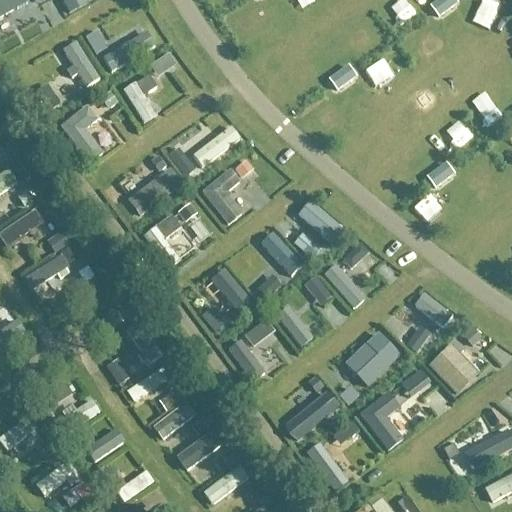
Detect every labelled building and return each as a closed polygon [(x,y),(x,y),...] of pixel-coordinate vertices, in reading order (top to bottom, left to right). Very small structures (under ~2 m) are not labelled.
[(0,0),(0,17),(26,3),(24,0),(0,0)] [(56,0),(24,0),(26,3),(43,34),(68,20),(56,0)] [(59,0),(68,16),(86,6),(82,0),(59,0)] [(454,0),(442,0),(431,8),(439,18),(457,4),(454,0)] [(472,0),(480,10),(494,0),(472,0)] [(148,11),(125,22),(132,36),(137,46),(159,34),(148,11)] [(351,31),(364,49),(375,40),(362,23),(351,31)] [(78,39),(55,53),(67,74),(51,84),(60,100),(100,76),(78,39)] [(118,62),(134,53),(128,43),(112,52),(118,62)] [(163,51),(171,66),(182,61),(173,45),(163,51)] [(348,68),(330,81),(337,91),(356,77),(348,68)] [(124,85),(144,121),(156,115),(136,79),(124,85)] [(87,108),(60,128),(89,167),(104,156),(85,132),(98,122),(87,108)] [(446,166),(428,180),(435,189),(454,176),(446,166)] [(230,172),(202,195),(228,228),(243,216),(227,196),(240,185),(230,172)] [(15,173),(0,180),(0,199),(22,188),(15,173)] [(423,189),(411,203),(439,228),(451,214),(423,189)] [(197,240),(209,234),(195,208),(183,214),(197,240)] [(398,258),(409,246),(401,239),(390,251),(398,258)] [(137,323),(125,329),(141,360),(153,354),(137,323)] [(251,370),(277,351),(269,341),(254,352),(241,336),(231,343),(251,370)] [(376,360),(356,379),(366,390),(398,360),(379,340),(367,351),(376,360)] [(451,351),(430,370),(455,397),(476,378),(451,351)] [(160,363),(125,382),(136,401),(170,382),(160,363)] [(85,423),(101,410),(90,397),(74,409),(85,423)] [(387,398),(360,419),(387,454),(400,444),(383,422),(397,411),(387,398)] [(178,409),(155,423),(164,438),(187,424),(178,409)] [(27,412),(0,433),(0,437),(9,448),(38,425),(27,412)] [(191,441),(174,455),(184,467),(202,453),(191,441)] [(35,479),(46,496),(79,474),(68,457),(35,479)] [(116,486),(125,499),(154,479),(145,467),(116,486)] [(214,500),(242,481),(233,469),(205,488),(214,500)] [(243,494),(229,500),(233,511),(238,511),(249,508),(243,494)]
